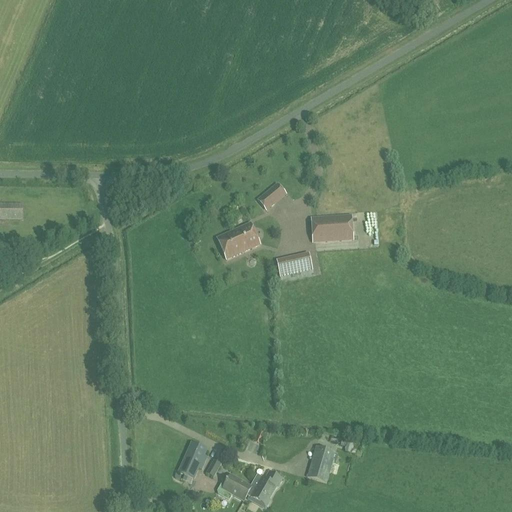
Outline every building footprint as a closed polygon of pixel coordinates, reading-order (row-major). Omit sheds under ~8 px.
[(277,184),(257,201),(266,213),(287,195),(277,184)] [(0,220),(23,220),(23,205),(0,204),(0,220)] [(312,245),(354,242),(352,216),(310,219),(312,245)] [(358,236),(364,236),(364,230),(369,230),(369,219),(358,219),(358,236)] [(227,261),(260,246),(250,224),(217,239),(227,261)] [(195,245),(201,241),(195,232),(189,236),(195,245)] [(281,284),(314,276),(313,271),(309,254),(276,261),(280,278),(281,284)] [(261,445),(265,434),(259,431),(254,441),(261,445)] [(354,441),(350,453),(359,456),(363,444),(354,441)] [(202,471),(207,458),(205,456),(207,451),(191,444),(178,473),(176,474),(174,477),(175,480),(179,481),(182,475),(184,476),(182,481),(186,483),(188,478),(194,481),(199,470),(202,471)] [(327,485),(331,469),(336,453),(316,447),(307,479),(327,485)] [(214,479),(221,465),(214,461),(206,474),(214,479)] [(277,488),(282,480),(270,473),(265,481),(258,477),(251,488),(247,496),(251,498),(249,500),(265,509),(270,502),(269,501),(276,487),(277,488)] [(251,488),(230,476),(224,487),(222,486),(218,492),(219,495),(229,501),(232,496),(244,502),(247,496),(251,488)]
